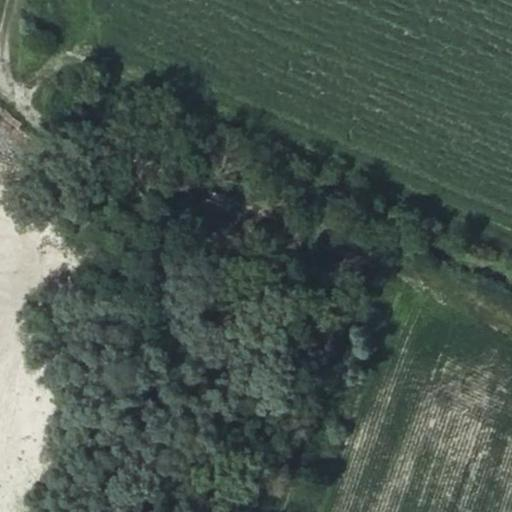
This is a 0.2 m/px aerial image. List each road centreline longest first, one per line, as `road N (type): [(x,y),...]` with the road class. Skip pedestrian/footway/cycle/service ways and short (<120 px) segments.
road 1 (track): [(19,0),(12,25),(15,118),(339,260),(255,511)]
road 2 (track): [(511,242),(14,42)]
road 3 (track): [(339,260),(511,322)]
